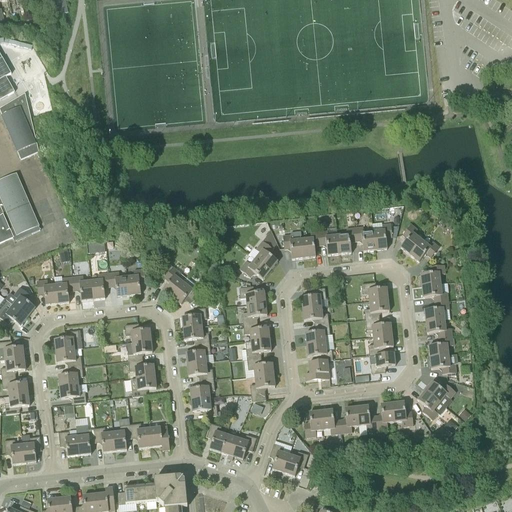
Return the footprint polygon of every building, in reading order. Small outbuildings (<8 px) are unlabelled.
[(63,14),(67,13),(68,13),(65,0),(57,0),(60,15),(63,14)] [(31,51),(32,47),(5,40),(4,44),(31,51)] [(0,101),(15,93),(6,78),(11,75),(2,59),(0,60),(0,101)] [(486,87),(489,76),(476,73),(472,72),(467,84),(474,87),(474,84),(486,87)] [(489,76),(486,87),(499,90),(502,79),(489,76)] [(30,118),(27,106),(25,95),(0,109),(0,112),(2,116),(1,117),(17,154),(18,153),(21,161),(39,154),(30,118)] [(0,243),(13,238),(16,236),(17,237),(39,227),(16,175),(0,181),(0,243)] [(383,232),(373,233),(375,252),(387,251),(386,239),(392,239),(390,225),(382,226),(383,232)] [(410,257),(421,242),(414,236),(417,231),(411,226),(403,236),(407,240),(400,249),(410,257)] [(337,237),(339,256),(351,255),(350,243),(356,243),(355,229),(346,230),(347,236),(337,237)] [(375,252),(373,233),(364,234),(363,229),(355,229),(356,243),(362,242),(363,253),(375,252)] [(314,247),(320,247),(319,233),(310,234),(311,240),(301,241),(304,260),(315,259),(314,247)] [(319,233),(320,247),(326,246),(328,257),(339,256),(337,237),(328,238),(327,233),(319,233)] [(304,260),(301,241),(292,242),(291,237),(283,237),(284,251),(291,250),(292,261),(304,260)] [(429,248),(421,242),(410,257),(419,264),(426,255),(431,259),(439,249),(432,243),(429,248)] [(260,255),(255,260),(270,272),(278,263),(269,256),(273,251),(262,243),(256,251),(260,255)] [(105,253),(104,245),(88,246),(89,255),(105,253)] [(205,245),(200,248),(203,254),(208,252),(205,245)] [(68,253),(59,255),(61,264),(70,263),(68,253)] [(270,272),(255,260),(251,266),(246,263),(240,271),(250,279),(254,274),(263,281),(270,272)] [(165,278),(173,269),(168,265),(160,275),(165,278)] [(421,288),(440,285),(439,276),(445,275),(444,267),(431,268),(431,275),(420,276),(421,288)] [(172,299),(183,284),(178,280),(181,275),(173,269),(165,278),(164,279),(169,283),(162,292),(172,299)] [(134,278),(127,279),(129,297),(141,296),(139,285),(146,284),(144,271),(134,272),(134,278)] [(129,297),(127,279),(119,279),(119,274),(108,275),(110,288),(116,288),(117,299),(129,297)] [(91,283),(93,302),(105,300),(104,289),(110,288),(108,275),(98,276),(98,282),(91,283)] [(72,279),(74,292),(80,292),(81,303),(93,302),(91,283),(84,283),(83,278),(72,279)] [(68,293),(74,292),(72,279),(62,280),(63,286),(55,287),(57,306),(69,304),(68,293)] [(183,284),(172,299),(181,307),(185,301),(190,305),(201,291),(187,280),(183,284)] [(57,306),(55,287),(48,287),(47,282),(37,283),(38,296),(44,296),(46,307),(57,306)] [(368,296),(369,303),(388,301),(386,289),(375,291),(375,284),(361,286),(363,296),(368,296)] [(441,295),(440,285),(421,288),(423,299),(434,298),(435,304),(448,303),(447,294),(441,295)] [(246,300),(247,307),(265,305),(264,293),(253,295),(252,288),(239,290),(240,300),(246,300)] [(18,301),(13,307),(28,319),(35,309),(26,302),(30,297),(20,289),(13,297),(18,301)] [(302,311),(321,308),(320,301),(326,300),(325,290),(311,291),(312,298),(301,299),(302,311)] [(388,301),(369,303),(370,311),(364,311),(365,322),(379,320),(378,314),(389,313),(388,301)] [(448,303),(435,304),(435,310),(424,312),(425,323),(444,321),(443,312),(449,311),(448,303)] [(265,305),(247,307),(247,315),(242,315),(243,326),(256,324),(256,318),(267,317),(265,305)] [(28,319),(13,307),(8,313),(4,309),(0,314),(0,319),(8,326),(12,321),(20,328),(28,319)] [(322,316),(321,308),(302,311),(304,322),(315,321),(315,327),(329,326),(328,315),(322,316)] [(183,331),(202,328),(201,321),(207,320),(205,310),(192,311),(193,318),(182,319),(183,331)] [(373,339),(392,337),(390,325),(379,326),(379,320),(365,322),(367,332),(372,332),(373,339)] [(444,321),(425,323),(427,335),(438,334),(439,340),(452,338),(451,330),(445,331),(444,321)] [(256,324),(243,326),(244,336),(250,336),(251,343),(269,341),(268,329),(257,330),(256,324)] [(131,337),(132,345),(151,342),(150,331),(138,332),(138,326),(124,327),(126,338),(131,337)] [(329,326),(315,327),(316,334),(305,335),(306,346),(325,344),(324,337),(330,336),(329,326)] [(203,336),(202,328),(183,331),(184,342),(195,341),(196,347),(209,346),(208,335),(203,336)] [(56,353),(74,351),(74,344),(79,343),(78,332),(65,334),(65,340),(54,341),(56,353)] [(375,357),(383,356),(382,350),(393,349),(392,337),(373,339),(374,346),(368,347),(369,358),(375,357)] [(429,359),(448,357),(447,348),(453,347),(452,338),(439,340),(439,346),(428,347),(429,359)] [(247,362),(260,360),(260,354),(271,353),(269,341),(251,343),(251,350),(246,351),(247,362)] [(128,363),(142,362),(141,355),(152,354),(151,342),(132,345),(133,352),(127,353),(128,363)] [(0,354),(4,354),(5,362),(24,360),(23,348),(12,349),(11,343),(0,344),(0,354)] [(325,344),(306,346),(308,358),(319,357),(319,363),(328,362),(333,362),(332,351),(326,352),(325,344)] [(209,346),(196,347),(197,353),(186,355),(187,366),(206,364),(205,357),(211,356),(209,346)] [(75,358),(74,351),(56,353),(57,365),(68,364),(69,370),(82,368),(81,358),(75,358)] [(394,355),(383,356),(375,357),(376,365),(370,365),(371,376),(385,374),(384,368),(395,367),(394,355)] [(449,366),(448,357),(429,359),(431,371),(442,370),(443,376),(456,375),(455,366),(449,366)] [(24,360),(5,362),(6,369),(0,370),(2,380),(15,379),(14,373),(25,372),(24,360)] [(261,366),(260,360),(247,362),(248,372),(254,371),(255,379),(273,377),(272,365),(261,366)] [(136,380),(155,378),(154,366),(142,368),(142,362),(128,363),(130,374),(135,373),(136,380)] [(330,381),(328,362),(319,363),(308,364),(310,376),(305,376),(305,384),(330,381)] [(207,372),(206,364),(187,366),(188,378),(199,377),(200,383),(213,381),(212,371),(207,372)] [(82,368),(69,370),(69,376),(58,377),(60,389),(78,387),(78,379),(83,379),(82,368)] [(275,388),(273,377),(255,379),(255,386),(250,387),(251,397),(264,396),(264,390),(275,388)] [(156,390),(155,378),(136,380),(137,388),(131,388),(132,399),(146,397),(145,391),(156,390)] [(9,398),(28,396),(27,384),(16,385),(15,379),(2,380),(3,391),(8,390),(9,398)] [(191,402),(210,400),(209,393),(215,392),(213,381),(200,383),(201,389),(190,390),(191,402)] [(425,392),(439,404),(445,397),(450,400),(455,394),(445,385),(441,390),(432,383),(425,392)] [(79,394),(78,387),(60,389),(61,401),(72,400),(73,406),(86,404),(85,394),(79,394)] [(433,412),(439,404),(425,392),(417,402),(426,409),(422,414),(432,422),(438,415),(433,412)] [(29,407),(28,396),(9,398),(10,405),(4,406),(6,416),(19,415),(18,409),(29,407)] [(211,407),(210,400),(191,402),(192,414),(203,413),(204,419),(217,417),(216,407),(211,407)] [(404,404),(392,405),(394,424),(402,423),(402,428),(413,427),(411,414),(405,415),(404,404)] [(256,416),(260,408),(253,405),(250,413),(256,416)] [(394,424),(392,405),(380,406),(382,417),(375,418),(377,431),(388,430),(387,425),(394,424)] [(72,415),(72,407),(64,408),(65,416),(72,415)] [(377,431),(375,418),(369,419),(368,408),(356,409),(358,428),(366,427),(367,432),(377,431)] [(358,428),(356,409),(345,410),(346,421),(340,422),(341,435),(352,434),(351,429),(358,428)] [(321,413),(323,432),(330,431),(331,436),(338,436),(341,435),(340,422),(334,423),(332,412),(321,413)] [(465,412),(459,418),(464,423),(470,416),(465,412)] [(315,432),(323,432),(321,413),(309,414),(310,425),(304,426),(305,439),(316,438),(315,432)] [(151,449),(149,430),(141,431),(140,425),(130,427),(132,440),(138,439),(139,450),(151,449)] [(209,451),(221,454),(227,436),(219,434),(221,429),(211,426),(207,438),(213,440),(209,451)] [(113,434),(115,453),(127,452),(125,441),(132,440),(130,427),(120,428),(120,433),(113,434)] [(167,428),(149,430),(151,449),(162,448),(162,453),(170,452),(167,428)] [(94,431),(96,444),(102,443),(103,454),(115,453),(113,434),(105,435),(105,429),(94,431)] [(77,438),(79,457),(91,456),(90,445),(96,444),(94,431),(84,432),(76,433),(77,438)] [(287,445),(291,433),(281,431),(278,442),(287,445)] [(67,458),(79,457),(77,438),(70,439),(69,434),(58,435),(60,448),(66,447),(67,458)] [(406,442),(405,435),(398,436),(399,443),(406,442)] [(227,436),(221,454),(228,457),(227,460),(232,462),(233,458),(231,458),(237,440),(227,436)] [(244,442),(237,440),(231,458),(233,458),(243,462),(246,451),(252,453),(256,440),(246,437),(244,442)] [(22,446),(24,465),(36,464),(35,453),(41,452),(40,439),(29,440),(30,445),(22,446)] [(370,441),(371,450),(379,450),(379,449),(378,440),(370,441)] [(13,466),(24,465),(22,446),(15,447),(14,442),(4,443),(5,456),(11,455),(13,466)] [(283,475),(289,457),(282,454),(284,449),(274,446),(269,458),(275,460),(272,471),(283,475)] [(296,459),(289,457),(283,475),(295,478),(298,468),(304,469),(308,457),(298,454),(296,459)] [(161,506),(178,486),(176,484),(155,486),(156,503),(159,503),(159,504),(161,506)] [(145,487),(146,504),(156,503),(155,486),(145,487)] [(178,486),(161,506),(163,508),(164,507),(165,510),(182,508),(180,487),(178,486)] [(135,488),(136,505),(146,504),(145,487),(135,488)] [(136,505),(135,488),(124,489),(124,494),(117,494),(118,507),(136,505)] [(94,496),(96,511),(114,511),(112,489),(105,490),(106,495),(94,496)] [(96,511),(94,496),(83,497),(84,508),(78,509),(78,511),(96,511)] [(71,499),(59,500),(60,511),(78,511),(78,509),(72,510),(71,499)] [(60,511),(59,500),(47,501),(48,511),(60,511)]
